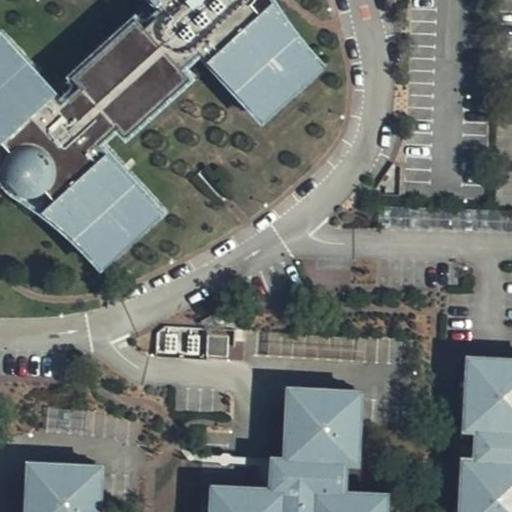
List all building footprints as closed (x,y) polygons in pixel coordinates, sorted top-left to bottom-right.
[(61,195),(116,253),(165,207),(104,141),(120,127),(128,135),(192,78),(184,68),(203,51),(264,118),(313,73),(261,14),(254,7),(256,5),(258,0),(156,0),(166,10),(147,28),(140,19),(75,77),(84,87),(68,102),(6,33),(0,38),(0,127),(11,138),(20,150),(18,152),(13,159),(10,172),(12,182),(16,188),(24,195),(37,198),(48,196),(56,190),(61,195)] [(313,73),(323,64),(270,6),(261,14),(313,73)] [(0,148),(11,138),(0,127),(0,148)] [(50,205),(104,264),(116,253),(61,195),(50,205)] [(230,357),(231,335),(209,334),(208,356),(230,357)] [(511,511),(511,358),(474,357),(471,425),(483,426),(482,456),(468,457),(466,511),(511,511)] [(293,386),(291,457),(352,459),(364,459),(365,388),(293,386)] [(352,459),(291,457),(277,456),(276,471),(288,472),(287,488),(287,509),(352,511),(352,491),(352,459)] [(35,461),(33,511),(104,511),(105,463),(35,461)] [(288,472),(276,471),(276,488),(287,488),(288,472)] [(389,511),(390,493),(352,491),(352,511),(287,509),(287,488),(276,488),(217,486),(216,511),(389,511)]
